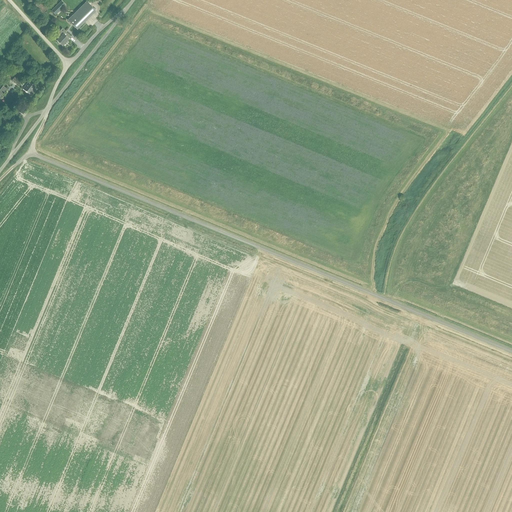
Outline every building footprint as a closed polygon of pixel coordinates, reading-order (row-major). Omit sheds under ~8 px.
[(55,15),(65,5),(61,1),(51,11),(55,15)] [(77,30),(95,11),(86,2),(68,20),(77,30)] [(69,40),(68,39),(71,37),(66,33),(66,34),(65,33),(66,32),(62,28),(61,29),(62,29),(58,33),(57,33),(60,37),(56,41),(62,47),(69,40)] [(21,82),(18,79),(15,77),(12,81),(15,83),(18,86),(21,82)] [(30,95),(36,87),(29,81),(23,89),(30,95)]
